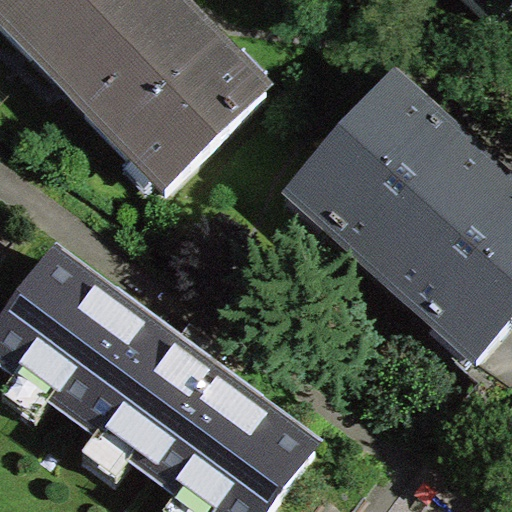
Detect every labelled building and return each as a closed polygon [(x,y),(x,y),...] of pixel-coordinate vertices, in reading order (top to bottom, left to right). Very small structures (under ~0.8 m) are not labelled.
[(186,0),(0,0),(0,33),(178,211),(288,102),(186,0)] [(511,0),(463,0),(503,36),(511,26),(511,0)] [(289,202),(477,373),(511,334),(511,174),(404,76),(289,202)] [(53,247),(0,317),(0,369),(193,511),(271,511),(321,445),(53,247)] [(511,409),(502,424),(511,431),(511,409)]
